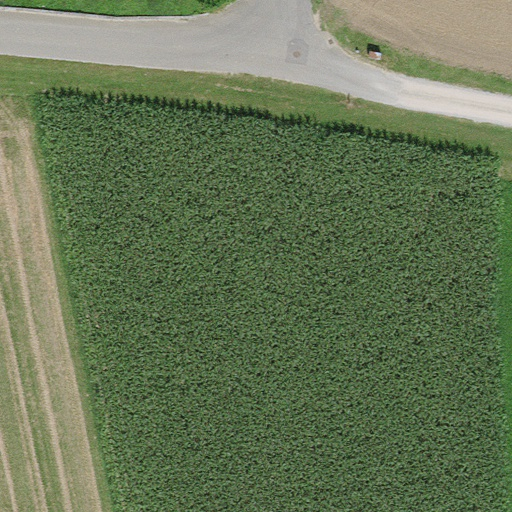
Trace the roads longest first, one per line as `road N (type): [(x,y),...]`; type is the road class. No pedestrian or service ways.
road 1 (track): [(280,0),(270,56),(511,113)]
road 2 (unclassified): [(0,33),(270,56)]
